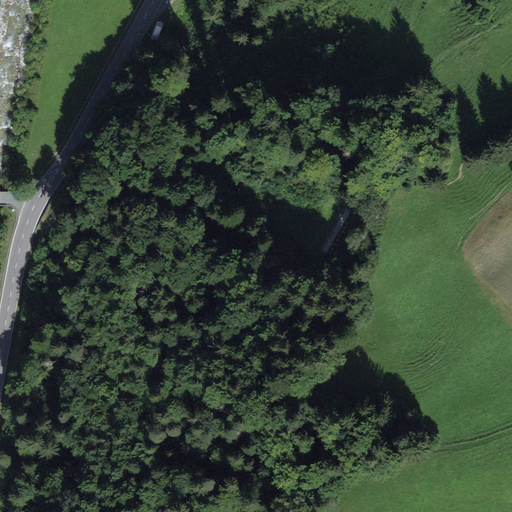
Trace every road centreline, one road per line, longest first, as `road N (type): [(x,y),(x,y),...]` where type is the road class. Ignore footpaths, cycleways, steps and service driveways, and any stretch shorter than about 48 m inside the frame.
road 1 (tertiary): [(149,0),(35,203)]
road 2 (tertiary): [(35,203),(0,354)]
